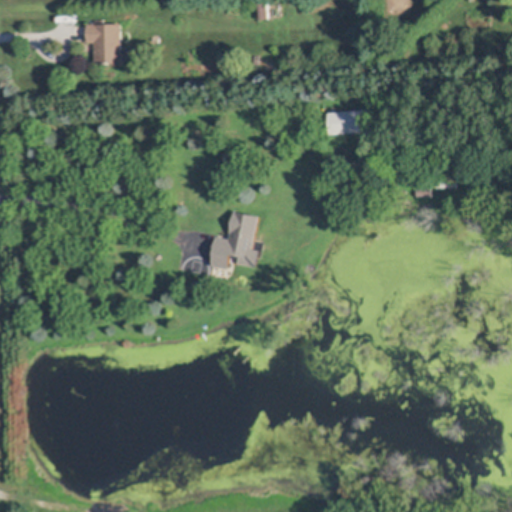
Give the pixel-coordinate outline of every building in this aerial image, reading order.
[(270,18),(262,19),(261,2),(269,1),(270,18)] [(98,21),(99,25),(124,24),(124,53),(126,54),(126,60),(123,64),(117,64),(117,62),(98,63),(98,41),(90,41),(90,22),(98,21)] [(373,130),(334,133),(332,112),(371,108),(373,130)] [(461,188),(435,188),(435,177),(461,177),(461,188)] [(263,214),(255,257),(239,254),(235,274),(216,271),(220,247),(219,247),(221,234),(234,236),(235,231),(239,210),(263,214)]
